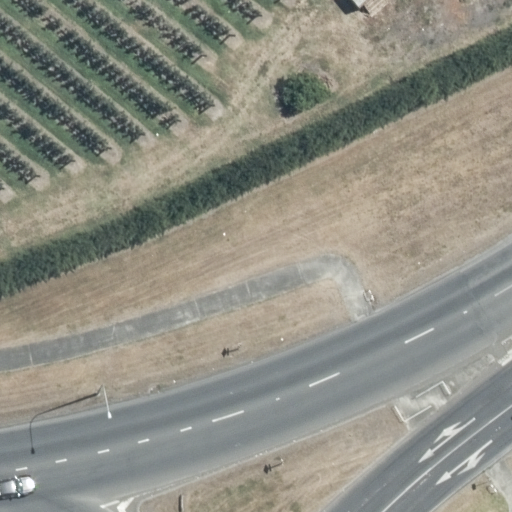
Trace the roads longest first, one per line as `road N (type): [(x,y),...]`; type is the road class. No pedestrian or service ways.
road 1 (trunk): [(0,472),(168,435),(269,399),(385,356),(511,288)]
road 2 (trunk): [(511,402),(379,511)]
